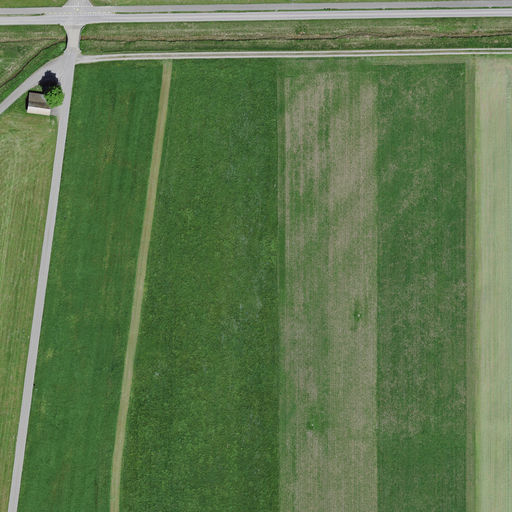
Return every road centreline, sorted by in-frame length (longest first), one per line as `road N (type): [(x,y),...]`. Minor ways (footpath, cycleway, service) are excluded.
road 1 (unclassified): [(13,511),(71,57)]
road 2 (track): [(511,49),(71,57)]
road 3 (unclassified): [(511,12),(77,20)]
